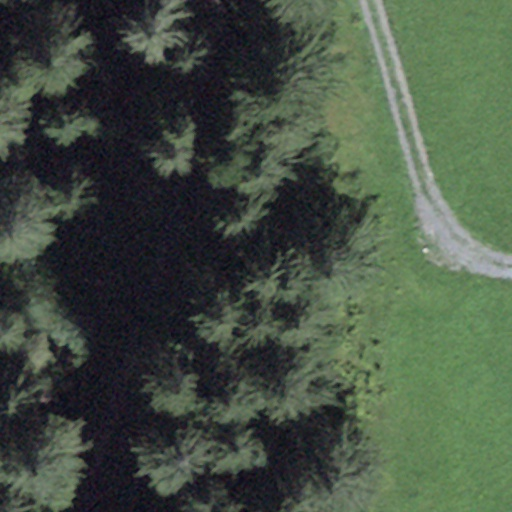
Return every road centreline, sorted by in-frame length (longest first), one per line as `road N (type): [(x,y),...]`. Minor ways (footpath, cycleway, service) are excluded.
road 1 (track): [(200,0),(189,164),(83,511)]
road 2 (track): [(370,0),(448,235),(472,254),(511,265)]
